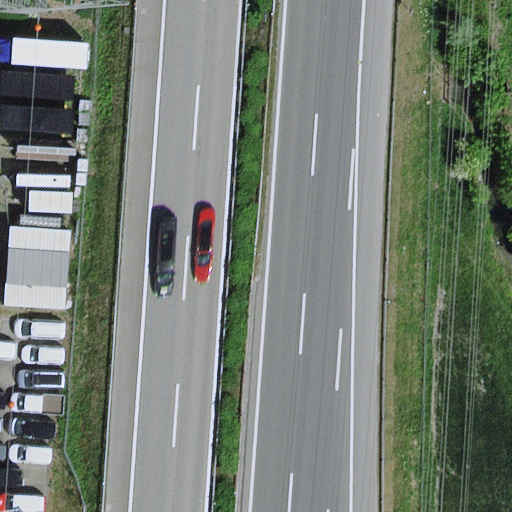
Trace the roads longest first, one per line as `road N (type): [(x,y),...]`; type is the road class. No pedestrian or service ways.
road 1 (motorway): [(292,511),(328,0)]
road 2 (motorway): [(201,0),(166,511)]
